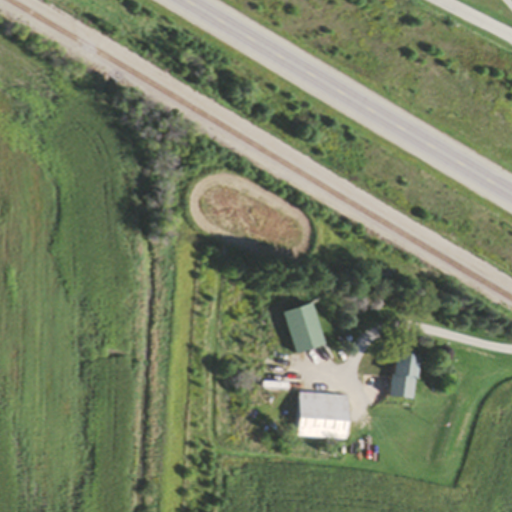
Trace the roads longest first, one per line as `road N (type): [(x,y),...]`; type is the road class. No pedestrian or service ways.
road 1 (trunk): [(187,0),(511,191)]
road 2 (residential): [(511,352),(404,327),(370,338),(349,370)]
